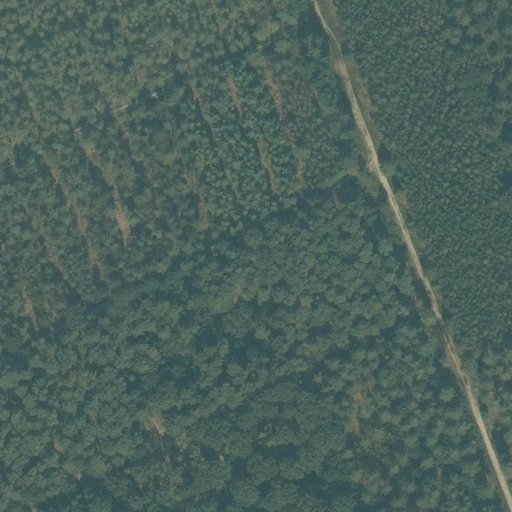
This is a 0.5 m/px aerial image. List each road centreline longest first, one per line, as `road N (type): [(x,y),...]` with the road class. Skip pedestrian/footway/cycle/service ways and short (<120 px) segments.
road 1 (track): [(454,357),(317,19)]
road 2 (track): [(0,167),(317,19)]
road 3 (track): [(451,0),(511,158)]
road 4 (track): [(511,498),(454,357)]
